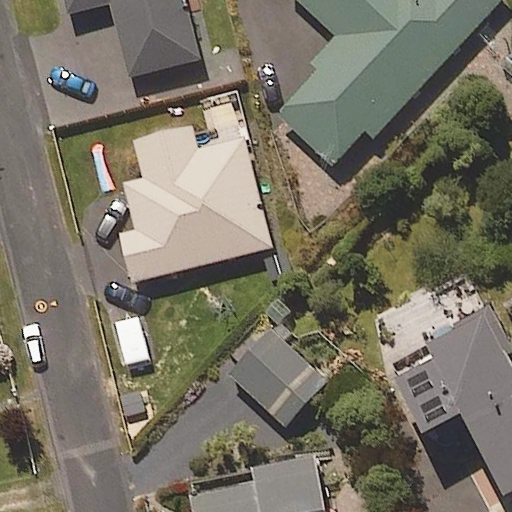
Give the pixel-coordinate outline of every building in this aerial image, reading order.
[(197,59),(183,0),(64,0),(67,11),(113,1),(129,74),(197,59)] [(302,0),(339,34),(314,62),(320,68),(279,112),(335,163),(368,128),(375,135),(500,0),(302,0)] [(199,147),(193,123),(136,137),(146,177),(126,182),(137,228),(122,232),(134,280),(273,245),(245,136),(199,147)] [(429,336),(431,341),(392,360),(425,428),(466,407),(507,490),(511,487),(511,341),(493,304),(429,336)] [(328,380),(273,325),(229,369),(285,424),(328,380)] [(327,511),(316,453),(255,465),(258,480),(193,493),(197,511),(327,511)]
